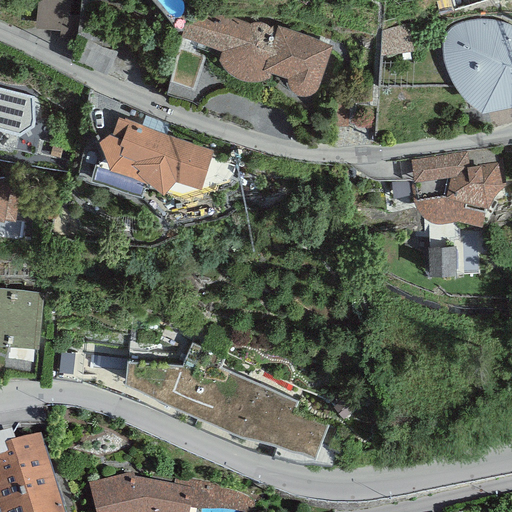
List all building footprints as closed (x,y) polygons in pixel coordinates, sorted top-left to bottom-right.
[(68,0),(39,0),(38,24),(67,27),(68,0)] [(186,21),(180,36),(221,49),(220,55),(221,59),(224,64),(228,69),(232,73),(239,77),(247,79),(255,79),(263,78),(267,76),(270,75),(272,71),(287,76),(288,80),(290,85),(293,89),(297,92),(302,93),(306,93),(310,92),(314,90),(317,87),(331,43),(277,25),(277,26),(265,23),(259,21),(253,21),(250,23),(227,14),(199,15),(193,17),(188,19),(186,21)] [(511,25),(508,23),(501,21),(492,20),(484,20),(477,20),(470,20),(465,22),(458,24),(454,26),(449,29),(446,33),(444,37),(442,43),(442,48),(442,54),(444,58),(445,66),(447,72),(451,80),(455,86),(461,92),(464,97),(470,101),(473,104),(477,107),(481,110),(511,103),(511,25)] [(115,54),(87,43),(80,61),(107,73),(115,54)] [(35,97),(0,88),(0,132),(18,137),(37,121),(35,97)] [(213,151),(118,116),(111,135),(108,133),(98,141),(109,167),(149,181),(162,191),(174,178),(200,188),(213,151)] [(467,151),(410,159),(418,200),(412,201),(415,205),(417,209),(421,214),(427,218),(432,220),(439,220),(446,220),(451,218),(454,217),(482,222),(485,207),(489,207),(490,201),(494,194),(497,191),(502,187),(506,184),(502,157),(499,158),(499,160),(469,165),(467,151)] [(0,219),(3,221),(4,219),(16,221),(22,180),(0,175),(0,219)] [(455,245),(428,245),(429,274),(455,273),(455,245)] [(44,291),(0,286),(0,342),(39,346),(44,291)] [(224,357),(191,341),(183,364),(129,358),(122,378),(248,434),(315,454),(327,425),(293,410),(298,401),(220,366),(224,357)] [(0,511),(62,511),(40,438),(15,446),(10,434),(0,435),(0,511)] [(133,474),(89,485),(94,511),(189,511),(195,490),(134,479),(133,474)]
